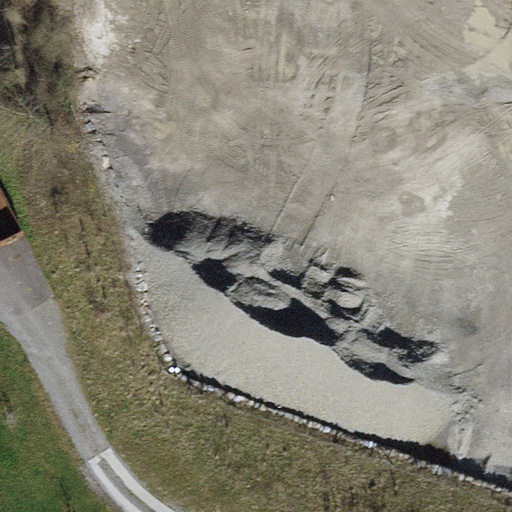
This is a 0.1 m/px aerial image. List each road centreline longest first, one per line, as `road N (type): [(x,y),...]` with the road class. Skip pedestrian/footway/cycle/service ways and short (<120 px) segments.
road 1 (track): [(0,154),(370,228)]
road 2 (track): [(370,228),(362,295),(511,385)]
road 3 (track): [(511,266),(370,228)]
